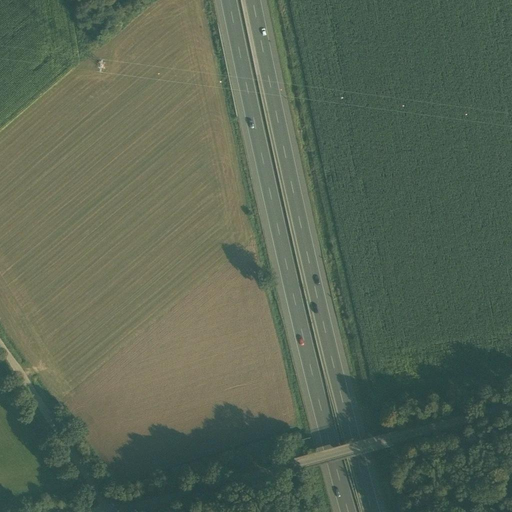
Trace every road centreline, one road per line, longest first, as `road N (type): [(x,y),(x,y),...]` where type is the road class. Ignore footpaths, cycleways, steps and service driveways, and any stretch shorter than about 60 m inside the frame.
road 1 (motorway): [(371,511),(252,0)]
road 2 (motorway): [(229,0),(347,511)]
road 3 (track): [(123,511),(402,433)]
road 4 (track): [(0,348),(105,511)]
